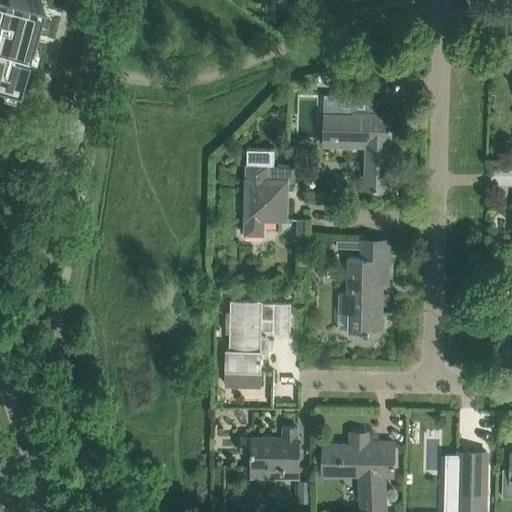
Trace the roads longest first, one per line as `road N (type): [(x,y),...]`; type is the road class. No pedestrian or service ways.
road 1 (residential): [(442,222),(444,13)]
road 2 (residential): [(441,391),(442,222)]
road 3 (tertiary): [(50,511),(0,375)]
road 4 (residential): [(441,391),(316,390)]
road 5 (residential): [(322,219),(442,222)]
